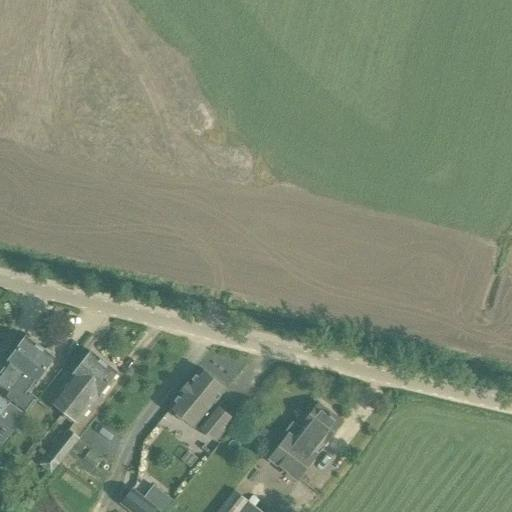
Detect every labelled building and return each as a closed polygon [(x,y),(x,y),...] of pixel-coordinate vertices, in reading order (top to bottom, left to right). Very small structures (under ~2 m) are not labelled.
[(5,394),(40,346),(37,343),(36,341),(32,338),(29,338),(26,336),(8,360),(0,371),(0,407),(8,397),(5,394)] [(40,346),(5,394),(8,397),(0,407),(0,449),(14,431),(21,420),(37,399),(28,393),(55,357),(52,355),(51,352),(47,349),(44,349),(40,346)] [(71,377),(52,402),(64,412),(85,386),(104,362),(91,352),(71,377)] [(77,423),(108,384),(117,372),(104,362),(85,386),(64,412),(77,423)] [(181,392),(169,407),(194,428),(196,425),(215,441),(233,420),(214,405),(213,404),(225,390),(200,369),(188,384),(187,384),(180,391),(181,392)] [(340,423),(317,404),(299,429),(306,435),(299,444),(288,436),(270,459),(296,479),(315,454),(314,453),(320,446),(322,447),(340,423)] [(28,425),(21,420),(14,431),(21,436),(28,425)] [(68,429),(48,454),(59,464),(79,438),(68,429)] [(262,511),(249,502),(234,490),(217,511),(262,511)] [(126,503),(136,511),(161,511),(137,491),(126,503)]
